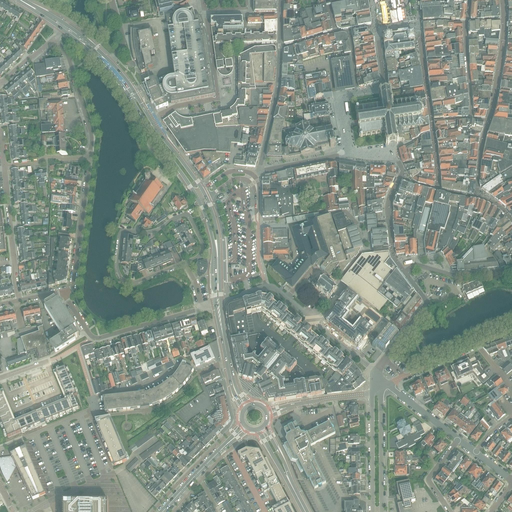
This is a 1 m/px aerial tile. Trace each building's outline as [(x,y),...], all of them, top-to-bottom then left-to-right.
[(186,1),(186,0),(188,0),(189,0),(187,2),(186,4),(184,5),(182,6),(180,7),(182,6),(184,5),(186,4),(188,2),(189,0),(154,0),(156,4),(156,7),(157,10),(159,10),(160,12),(172,10),(171,4),(173,4),(175,5),(177,5),(179,5),(181,4),(183,3),(184,2),(186,1)] [(276,0),(256,0),(256,13),(276,13),(276,0)] [(369,12),(366,0),(365,0),(349,3),(351,15),(352,15),(369,12)] [(421,5),(421,9),(439,9),(439,8),(449,7),(449,12),(455,12),(455,11),(453,11),(453,7),(458,6),(467,6),(467,0),(450,0),(451,2),(444,4),(444,3),(421,5)] [(3,9),(5,10),(9,5),(4,2),(0,8),(0,11),(1,12),(3,9)] [(333,12),(335,18),(351,15),(349,3),(331,6),(333,12)] [(471,4),(470,15),(471,15),(471,18),(472,19),(476,19),(476,13),(478,13),(479,12),(485,12),(485,10),(485,3),(471,4)] [(313,13),(314,18),(316,18),(328,15),(326,7),(328,6),(331,5),(331,4),(328,4),(325,5),(325,4),(319,6),(313,8),(314,12),(313,13)] [(6,15),(8,16),(13,8),(9,5),(5,10),(7,12),(6,15)] [(284,6),(283,13),(294,11),(294,9),(298,8),(297,5),(295,5),(293,5),(284,6)] [(455,20),(460,21),(462,11),(458,11),(458,6),(453,7),(453,11),(455,11),(455,12),(455,20)] [(489,7),(487,8),(489,8),(492,8),(493,11),(491,12),(491,14),(490,14),(491,19),(500,18),(499,16),(499,8),(492,7),(492,6),(489,6),(489,7)] [(423,21),(446,20),(446,13),(449,12),(449,7),(439,8),(439,9),(421,9),(423,21)] [(8,16),(10,17),(12,15),(14,16),(18,10),(13,8),(8,16)] [(129,15),(128,16),(128,18),(129,19),(140,18),(139,13),(143,13),(146,12),(145,8),(135,10),(135,9),(131,10),(128,11),(129,15)] [(313,8),(305,9),(309,20),(314,35),(322,33),(319,21),(317,21),(316,18),(314,18),(313,13),(314,12),(313,8)] [(484,19),(491,19),(490,14),(491,14),(491,12),(493,11),(492,8),(489,8),(487,8),(487,10),(485,10),(485,12),(484,13),(484,19)] [(305,9),(300,11),(301,18),(302,19),(302,22),(303,22),(305,31),(307,38),(312,36),(314,35),(309,20),(305,9)] [(177,97),(184,96),(208,91),(203,53),(199,25),(194,25),(193,22),(193,20),(192,19),(191,17),(190,16),(189,15),(192,10),(181,13),(166,16),(168,29),(174,72),(175,78),(173,78),(171,78),(169,79),(168,80),(166,81),(165,82),(164,84),(163,85),(163,86),(163,88),(163,89),(163,91),(164,92),(165,94),(166,95),(167,96),(169,96),(170,97),(172,97),(173,97),(177,96),(177,97)] [(193,22),(194,25),(199,25),(203,53),(209,52),(207,38),(205,30),(204,31),(203,28),(204,27),(202,21),(201,18),(195,18),(192,10),(189,15),(190,16),(191,17),(192,19),(193,20),(193,22)] [(283,13),(283,21),(291,20),(291,23),(297,22),(296,19),(301,18),(300,11),(294,12),(294,11),(283,13)] [(450,20),(455,20),(455,12),(449,12),(446,13),(446,20),(450,20)] [(480,20),(480,14),(484,13),(485,12),(479,12),(478,13),(476,13),(476,19),(480,19),(480,20)] [(329,21),(328,15),(316,18),(317,21),(319,21),(322,20),(327,32),(332,30),(330,21),(329,21)] [(243,17),(210,18),(210,20),(211,26),(216,26),(217,36),(244,35),(243,17)] [(335,23),(336,26),(337,27),(337,28),(338,28),(339,29),(340,29),(340,30),(341,30),(342,29),(357,27),(367,25),(371,24),(370,17),(353,20),(335,23)] [(38,22),(37,25),(42,28),(45,24),(40,20),(37,18),(36,21),(38,22)] [(301,39),(307,38),(305,31),(303,22),(302,22),(302,19),(301,18),(296,19),(297,22),(301,39)] [(499,21),(491,22),(491,30),(489,30),(489,33),(492,33),(499,32),(500,32),(500,22),(499,22),(499,21)] [(260,33),(260,34),(264,34),(276,33),(276,22),(264,22),(264,23),(264,33),(260,33)] [(294,42),(301,39),(297,22),(291,23),(290,24),(290,28),(292,35),(294,42)] [(468,36),(478,36),(478,43),(483,42),(484,42),(484,41),(484,27),(486,27),(486,22),(479,22),(479,29),(479,32),(477,33),(477,35),(468,36)] [(423,24),(423,32),(437,31),(437,29),(443,29),(442,23),(436,23),(423,24)] [(462,24),(452,23),(453,30),(454,30),(455,32),(455,39),(462,38),(462,33),(462,32),(462,31),(462,24)] [(468,35),(468,36),(477,35),(477,33),(479,32),(479,29),(475,30),(475,23),(470,23),(468,24),(468,33),(468,35)] [(33,25),(31,27),(39,33),(42,28),(37,25),(35,27),(33,25)] [(219,74),(220,75),(221,76),(222,76),(223,76),(223,77),(224,77),(226,77),(227,76),(228,76),(229,75),(230,75),(230,74),(231,74),(232,73),(232,72),(232,71),(233,70),(233,69),(233,68),(232,60),(230,60),(229,60),(228,60),(227,60),(226,60),(226,59),(225,59),(224,58),(223,57),(223,56),(222,55),(222,54),(222,53),(221,52),(222,51),(222,50),(222,49),(223,48),(223,47),(224,47),(224,46),(225,46),(226,45),(227,45),(227,44),(228,44),(229,44),(233,44),(234,44),(238,44),(261,43),(265,43),(266,43),(270,42),(270,43),(270,42),(276,42),(276,34),(276,33),(264,34),(260,34),(217,36),(216,26),(211,27),(217,70),(217,71),(217,72),(218,72),(218,73),(218,74),(219,74)] [(32,31),(31,33),(36,37),(39,33),(31,27),(30,29),(32,31)] [(283,28),(283,36),(292,35),(290,28),(289,28),(289,29),(288,29),(288,28),(283,28)] [(368,28),(360,30),(351,32),(353,40),(362,39),(362,38),(373,36),(370,37),(368,28)] [(132,53),(134,61),(139,59),(140,60),(138,61),(139,64),(140,64),(141,65),(138,65),(139,69),(141,73),(148,70),(148,68),(153,67),(150,55),(155,53),(152,39),(154,39),(152,29),(139,32),(138,29),(130,29),(130,37),(131,45),(132,53)] [(424,38),(424,39),(447,36),(447,35),(448,35),(449,39),(448,39),(448,41),(450,41),(450,40),(455,39),(455,32),(451,32),(449,32),(449,29),(448,29),(443,29),(437,29),(437,31),(423,32),(423,33),(424,33),(424,38)] [(498,40),(500,32),(499,32),(492,33),(489,33),(489,39),(488,39),(488,41),(498,40)] [(27,33),(25,36),(28,38),(33,41),(36,37),(31,33),(29,35),(27,33)] [(343,51),(343,48),(342,42),(348,40),(348,38),(348,37),(347,36),(347,35),(346,34),(345,34),(344,34),(344,33),(343,33),(342,33),(341,34),(341,33),(334,35),(336,45),(331,46),(333,52),(332,52),(333,53),(343,51)] [(385,53),(400,51),(414,49),(413,42),(414,41),(413,33),(410,33),(407,34),(398,35),(391,35),(391,36),(383,37),(385,53)] [(283,38),(284,44),(294,42),(292,35),(283,36),(283,38)] [(425,43),(425,44),(448,41),(448,39),(449,39),(448,35),(447,35),(447,36),(424,39),(425,43)] [(26,40),(25,42),(30,46),(33,41),(28,38),(25,36),(23,38),(26,40)] [(328,36),(322,38),(323,42),(321,43),(323,55),(326,54),(333,53),(332,52),(333,52),(331,46),(328,36)] [(353,40),(354,48),(360,47),(360,46),(373,43),(373,38),(373,36),(362,38),(362,39),(353,40)] [(312,58),(320,56),(316,39),(313,40),(312,41),(314,50),(315,55),(311,57),(312,58)] [(27,50),(30,46),(25,42),(23,44),(17,40),(15,42),(21,46),(27,50)] [(312,41),(305,43),(307,50),(307,51),(308,58),(310,57),(310,59),(312,58),(311,57),(315,55),(314,50),(312,41)] [(425,44),(425,49),(445,46),(445,47),(450,46),(450,41),(448,41),(425,44)] [(305,43),(302,44),(306,60),(310,59),(310,57),(308,58),(307,51),(307,50),(305,43)] [(354,48),(354,53),(374,49),(373,43),(360,46),(360,47),(354,48)] [(13,46),(17,50),(15,52),(20,57),(24,54),(15,44),(13,46)] [(302,44),(298,45),(303,61),(306,60),(302,44)] [(445,46),(425,49),(427,60),(450,57),(459,56),(463,56),(463,44),(456,45),(450,46),(445,47),(445,46)] [(298,45),(293,47),(294,53),(295,56),(296,60),(297,63),(295,65),(303,65),(303,61),(298,45)] [(245,53),(238,57),(238,69),(238,74),(238,75),(238,80),(238,96),(238,97),(237,101),(237,102),(235,105),(233,108),(230,110),(226,112),(225,112),(213,114),(215,128),(223,128),(223,127),(242,126),(250,127),(251,127),(255,128),(265,129),(268,117),(257,117),(258,109),(251,108),(251,90),(255,90),(255,87),(254,83),(274,83),(276,53),(276,48),(274,47),(255,48),(245,53)] [(282,65),(288,65),(295,65),(297,63),(296,60),(295,56),(294,53),(293,47),(286,48),(286,49),(283,50),(283,51),(282,51),(282,65)] [(9,50),(7,52),(9,53),(16,61),(20,57),(15,52),(13,54),(9,50)] [(9,58),(7,60),(12,65),(16,61),(9,53),(7,52),(5,53),(9,58)] [(214,90),(209,52),(203,53),(208,91),(214,90)] [(385,54),(386,61),(392,60),(392,61),(399,60),(399,59),(398,52),(385,54)] [(355,57),(355,62),(376,58),(375,53),(355,57)] [(417,54),(399,59),(399,60),(400,65),(418,60),(417,54)] [(469,55),(469,65),(476,66),(476,62),(489,63),(489,61),(496,61),(496,56),(482,56),(478,55),(469,55)] [(445,65),(427,65),(428,72),(451,71),(451,69),(465,69),(464,67),(460,68),(460,62),(459,56),(450,57),(451,60),(445,61),(445,65)] [(1,57),(0,58),(0,59),(2,61),(8,68),(12,65),(7,60),(6,61),(1,57)] [(427,60),(427,65),(445,65),(445,61),(451,60),(450,57),(427,60)] [(343,59),(331,61),(335,91),(350,89),(355,89),(350,58),(343,59)] [(355,62),(356,68),(376,63),(376,58),(355,62)] [(0,63),(2,65),(0,66),(0,67),(4,72),(8,68),(2,61),(0,59),(0,63)] [(40,77),(46,76),(55,75),(54,72),(61,71),(61,68),(60,59),(45,61),(45,62),(43,62),(44,64),(35,65),(37,78),(40,77)] [(386,61),(387,67),(397,66),(397,62),(399,62),(400,68),(400,65),(399,60),(392,61),(392,60),(386,61)] [(400,69),(404,68),(419,64),(418,60),(400,65),(400,69)] [(356,68),(356,72),(377,68),(376,63),(356,68)] [(281,82),(294,83),(294,82),(294,77),(294,74),(294,71),(294,70),(294,68),(294,66),(295,65),(288,65),(282,65),(281,82)] [(469,66),(470,73),(477,72),(493,73),(494,67),(476,66),(469,65),(469,66)] [(30,68),(25,72),(33,81),(35,79),(32,75),(34,74),(30,68)] [(358,87),(364,86),(363,81),(366,80),(366,76),(378,73),(377,68),(356,72),(357,79),(358,87)] [(451,71),(428,72),(428,77),(428,78),(452,76),(452,80),(458,79),(459,80),(466,79),(465,74),(465,69),(451,69),(451,71)] [(25,72),(21,76),(25,81),(27,79),(30,83),(33,81),(25,72)] [(305,76),(304,76),(305,85),(306,88),(308,99),(310,99),(313,99),(315,98),(323,97),(323,99),(332,98),(330,84),(329,84),(326,72),(305,76)] [(388,78),(388,79),(398,78),(399,83),(398,83),(399,87),(399,88),(409,87),(404,87),(403,86),(402,82),(402,81),(402,78),(405,77),(405,76),(404,73),(402,73),(401,72),(400,72),(397,73),(397,72),(387,73),(388,78)] [(379,80),(378,73),(366,76),(366,80),(363,81),(364,86),(378,81),(379,80)] [(21,76),(17,79),(21,84),(24,88),(26,86),(27,86),(24,82),(25,81),(21,76)] [(428,78),(429,84),(447,82),(447,83),(452,82),(453,87),(459,86),(466,85),(466,79),(459,80),(458,79),(452,80),(452,76),(428,78)] [(17,79),(13,83),(17,88),(19,86),(22,90),(24,88),(21,84),(17,79)] [(163,88),(163,86),(163,85),(160,88),(156,80),(155,80),(154,79),(145,83),(145,85),(151,99),(156,110),(168,105),(168,104),(171,104),(171,105),(185,102),(184,96),(177,97),(177,96),(173,97),(172,97),(170,97),(169,96),(167,96),(166,95),(165,94),(164,92),(163,91),(163,89),(163,88)] [(281,87),(281,89),(295,91),(295,90),(294,83),(281,82),(281,87)] [(447,82),(429,84),(430,91),(453,88),(453,87),(452,82),(447,83),(447,82)] [(13,83),(9,86),(13,91),(16,95),(18,93),(15,90),(17,88),(13,83)] [(16,95),(13,91),(9,86),(4,90),(9,95),(11,93),(14,97),(16,95)] [(468,95),(467,91),(460,92),(459,86),(453,87),(453,88),(430,91),(431,98),(432,103),(468,96),(468,95)] [(268,88),(255,87),(255,90),(251,90),(251,108),(258,109),(258,108),(269,108),(274,87),(269,87),(268,88)] [(280,92),(279,98),(286,99),(286,103),(295,104),(294,94),(294,91),(295,91),(281,89),(281,90),(280,92)] [(62,96),(63,99),(68,98),(68,96),(70,95),(69,90),(61,90),(61,93),(59,93),(59,95),(62,95),(62,96)] [(208,91),(184,96),(185,102),(215,96),(214,90),(208,91)] [(407,96),(400,96),(399,91),(390,92),(390,90),(389,90),(389,92),(381,93),(381,92),(380,92),(380,93),(378,93),(379,94),(380,94),(381,99),(379,99),(379,101),(381,100),(381,104),(380,104),(380,105),(377,105),(377,104),(376,104),(376,105),(372,106),(372,105),(371,105),(371,106),(367,107),(367,106),(366,106),(366,107),(362,108),(362,106),(361,107),(361,108),(358,108),(358,107),(357,107),(356,107),(356,109),(355,109),(355,110),(356,109),(356,112),(355,112),(355,113),(357,113),(357,117),(356,117),(356,118),(357,118),(358,120),(358,123),(358,126),(359,126),(357,126),(358,128),(359,127),(359,131),(358,132),(358,133),(359,132),(360,135),(359,135),(359,136),(360,136),(360,137),(361,137),(362,137),(362,136),(365,135),(365,136),(366,136),(366,135),(370,135),(370,136),(371,136),(371,134),(375,134),(375,135),(376,135),(376,134),(380,133),(380,134),(381,134),(381,133),(384,133),(386,133),(386,137),(385,137),(385,138),(386,138),(387,143),(386,143),(386,144),(387,144),(387,145),(388,145),(388,143),(396,142),(396,144),(397,143),(397,142),(399,142),(399,141),(402,141),(402,142),(403,142),(403,141),(404,141),(404,134),(410,134),(411,140),(412,140),(410,129),(414,129),(418,128),(419,129),(420,129),(420,128),(421,127),(422,128),(422,127),(422,124),(424,123),(424,122),(422,122),(422,121),(423,120),(423,119),(422,119),(421,118),(421,116),(422,115),(422,114),(422,113),(421,113),(421,111),(422,111),(422,110),(420,109),(420,107),(421,106),(421,105),(420,104),(420,102),(421,102),(421,101),(420,101),(418,100),(419,99),(418,99),(417,99),(416,99),(407,100),(407,96)] [(469,100),(468,96),(432,103),(432,108),(448,106),(455,105),(458,104),(458,103),(469,100)] [(48,114),(48,118),(64,117),(64,115),(63,115),(63,109),(62,109),(62,102),(47,102),(47,100),(40,100),(40,111),(45,110),(45,114),(48,114)] [(468,111),(469,100),(458,103),(458,104),(459,109),(460,109),(460,111),(468,111)] [(304,115),(303,115),(304,121),(311,120),(311,119),(313,119),(329,117),(328,110),(329,110),(328,104),(316,106),(314,106),(308,107),(309,112),(312,112),(312,114),(309,114),(304,115)] [(448,106),(432,108),(433,118),(434,118),(437,118),(457,117),(461,117),(460,111),(460,109),(459,109),(457,109),(457,112),(447,113),(447,106),(455,105),(448,106)] [(496,112),(493,119),(511,121),(511,120),(511,106),(497,106),(496,112)] [(274,119),(284,120),(285,117),(286,117),(286,115),(287,115),(288,107),(294,108),(283,107),(283,108),(277,107),(274,119)] [(485,118),(488,107),(478,107),(478,109),(473,109),(474,117),(485,118)] [(269,108),(258,108),(258,109),(257,117),(268,117),(269,108)] [(215,128),(213,114),(191,119),(187,119),(184,119),(181,118),(178,116),(175,113),(168,118),(168,117),(162,121),(166,127),(170,129),(169,133),(168,132),(167,132),(168,133),(169,134),(171,135),(174,138),(175,140),(177,144),(178,147),(179,148),(179,147),(183,146),(184,151),(185,154),(203,150),(215,151),(215,152),(230,153),(231,143),(239,143),(242,126),(223,127),(223,128),(215,128)] [(56,133),(63,132),(63,125),(64,125),(63,119),(64,119),(64,117),(48,118),(48,122),(41,122),(42,133),(56,133)] [(297,152),(300,152),(301,154),(300,154),(300,155),(322,151),(321,147),(325,146),(326,146),(330,145),(330,146),(329,146),(330,147),(331,147),(334,146),(335,146),(335,145),(334,141),(334,140),(333,138),(334,138),(332,131),(332,132),(331,128),(329,117),(316,118),(317,119),(314,120),(314,119),(313,119),(311,119),(313,128),(312,128),(309,129),(309,126),(309,125),(295,128),(283,130),(285,142),(284,142),(285,143),(286,145),(285,146),(286,146),(288,148),(288,149),(289,148),(292,148),(292,149),(292,150),(292,149),(294,149),(293,150),(294,152),(295,153),(296,152),(296,153),(297,152)] [(429,132),(428,119),(423,119),(423,120),(422,121),(422,122),(424,122),(424,123),(422,124),(422,127),(422,128),(421,127),(420,128),(420,129),(419,129),(418,128),(414,129),(416,138),(421,134),(429,132)] [(493,119),(488,133),(493,134),(503,136),(503,135),(511,136),(511,120),(511,121),(493,119)] [(454,124),(446,125),(446,126),(447,133),(457,131),(456,123),(456,120),(454,120),(453,120),(454,123),(454,124)] [(472,121),(466,120),(467,126),(468,126),(468,131),(471,132),(471,128),(473,129),(474,127),(476,127),(477,122),(474,121),(472,121)] [(282,157),(281,148),(281,147),(281,131),(283,126),(273,126),(271,132),(276,132),(277,129),(280,130),(280,136),(280,141),(281,146),(281,152),(282,157)] [(250,127),(250,135),(251,135),(251,137),(256,138),(263,139),(263,137),(265,129),(255,128),(251,127),(250,127)] [(436,134),(437,142),(461,139),(461,137),(461,131),(457,131),(447,133),(441,133),(436,134)] [(511,136),(503,135),(503,136),(493,134),(488,133),(486,139),(500,142),(504,143),(511,144),(511,136)] [(56,147),(57,153),(66,152),(65,144),(64,134),(56,135),(56,139),(54,140),(54,147),(56,147)] [(421,138),(418,140),(419,142),(421,141),(421,143),(430,142),(429,134),(425,135),(421,137),(421,138)] [(243,136),(242,143),(243,143),(243,145),(261,146),(263,139),(256,138),(251,137),(250,137),(245,136),(243,136)] [(477,141),(477,140),(471,139),(471,138),(465,139),(465,142),(464,142),(464,143),(458,143),(458,144),(458,146),(462,145),(462,146),(478,145),(478,144),(477,144),(477,141)] [(486,140),(483,156),(491,157),(494,157),(493,161),(497,162),(497,164),(498,166),(499,167),(499,168),(501,173),(511,166),(511,144),(504,143),(500,142),(486,139),(486,140)] [(405,150),(416,149),(431,147),(430,142),(421,143),(421,141),(419,142),(418,140),(413,143),(405,147),(405,148),(405,150)] [(247,150),(245,154),(243,154),(242,156),(243,156),(245,157),(257,159),(258,154),(261,146),(243,145),(243,143),(242,143),(242,144),(243,144),(243,145),(246,145),(246,149),(247,150)] [(477,151),(477,148),(477,145),(478,145),(462,146),(462,150),(457,151),(457,152),(454,152),(455,153),(453,153),(453,150),(446,151),(446,149),(439,150),(439,157),(453,155),(453,156),(467,155),(467,152),(477,151)] [(409,161),(416,159),(422,158),(422,155),(432,153),(431,147),(416,149),(416,151),(413,152),(414,154),(405,156),(406,159),(408,158),(409,161)] [(281,148),(282,157),(288,157),(299,155),(298,152),(297,152),(296,153),(296,152),(295,153),(294,152),(293,150),(294,149),(292,149),(292,150),(292,149),(292,148),(289,148),(288,149),(288,148),(281,148)] [(401,157),(405,156),(414,154),(413,152),(416,151),(416,149),(405,150),(405,148),(404,148),(399,149),(401,157)] [(206,168),(213,163),(220,159),(215,153),(203,153),(202,153),(203,156),(203,155),(205,160),(195,165),(196,165),(197,165),(194,167),(198,172),(206,168)] [(190,160),(194,166),(195,165),(205,160),(203,155),(203,156),(200,157),(200,156),(196,158),(195,156),(190,159),(190,160)] [(439,157),(440,163),(466,162),(466,160),(467,160),(467,157),(467,155),(453,156),(453,155),(439,157)] [(233,165),(244,166),(245,157),(243,156),(242,161),(234,160),(233,165)] [(244,166),(246,166),(254,167),(255,167),(257,159),(245,157),(244,166)] [(414,162),(413,162),(414,165),(433,162),(432,157),(422,158),(416,159),(416,162),(414,163),(414,162)] [(217,170),(224,165),(223,163),(220,159),(213,163),(217,170)] [(482,161),(481,168),(489,169),(489,171),(495,172),(496,173),(497,174),(497,175),(496,176),(501,173),(499,168),(497,167),(497,166),(498,166),(497,164),(497,162),(493,161),(493,162),(493,163),(482,161)] [(406,168),(408,173),(419,171),(429,170),(429,171),(434,171),(433,162),(414,165),(413,162),(404,165),(405,168),(406,168)] [(466,162),(440,163),(440,170),(445,169),(445,170),(461,171),(463,171),(476,171),(476,170),(466,169),(466,165),(466,162)] [(211,174),(217,170),(213,163),(206,168),(211,174)] [(333,188),(338,187),(337,173),(337,170),(336,167),(337,167),(337,163),(327,163),(293,170),(295,180),(327,174),(328,179),(332,179),(332,187),(333,188)] [(339,163),(339,171),(339,172),(344,173),(344,174),(346,174),(346,173),(349,174),(349,172),(351,173),(352,194),(357,193),(358,205),(359,207),(365,206),(362,188),(365,188),(366,177),(366,167),(355,165),(339,163)] [(66,173),(65,179),(72,180),(72,177),(78,177),(79,167),(71,167),(70,173),(66,173)] [(370,167),(366,167),(365,188),(367,188),(373,188),(374,181),(374,177),(370,176),(370,167)] [(370,176),(374,177),(374,181),(381,181),(381,177),(382,176),(384,176),(384,172),(385,168),(381,168),(370,167),(370,176)] [(481,189),(489,195),(504,184),(511,180),(511,167),(499,176),(492,180),(481,189)] [(203,179),(211,174),(206,168),(198,172),(203,179)] [(481,168),(480,174),(490,175),(489,178),(493,176),(495,177),(496,176),(497,175),(497,174),(496,173),(495,172),(489,171),(489,169),(481,168)] [(445,169),(440,170),(441,178),(455,178),(463,178),(475,179),(475,177),(466,177),(465,174),(464,174),(463,171),(461,171),(445,170),(445,169)] [(408,173),(412,179),(418,174),(434,176),(434,171),(429,171),(429,170),(419,171),(408,173)] [(262,176),(262,181),(270,180),(270,184),(273,183),(272,175),(262,176)] [(433,187),(434,181),(421,178),(421,176),(418,175),(413,180),(418,183),(433,187)] [(486,180),(479,182),(480,188),(492,179),(495,177),(493,176),(489,178),(486,180)] [(160,192),(163,187),(149,178),(148,179),(147,178),(135,195),(133,194),(128,200),(130,201),(126,207),(130,210),(127,215),(135,221),(143,210),(149,215),(154,208),(151,206),(161,192),(160,192)] [(489,195),(498,202),(502,198),(511,192),(511,180),(504,184),(489,195)] [(473,193),(475,183),(470,183),(471,182),(466,181),(465,183),(464,182),(463,183),(463,184),(462,188),(466,189),(466,187),(468,188),(467,194),(471,194),(473,193)] [(399,191),(397,195),(404,197),(408,184),(406,183),(402,182),(402,183),(401,183),(399,191)] [(262,185),(262,191),(277,191),(277,197),(279,197),(280,205),(281,205),(281,197),(292,196),(291,191),(291,187),(288,188),(284,188),(281,189),(280,183),(278,183),(273,183),(270,184),(269,184),(269,185),(268,185),(268,184),(267,185),(265,185),(264,185),(262,185)] [(412,199),(415,186),(408,184),(404,197),(411,199),(412,199)] [(460,193),(462,188),(463,184),(460,184),(460,185),(454,184),(454,186),(453,186),(453,191),(460,193)] [(422,188),(415,186),(412,199),(411,199),(410,204),(404,202),(404,203),(402,209),(401,208),(401,217),(406,218),(407,218),(408,219),(411,219),(414,220),(415,215),(414,215),(419,199),(420,197),(422,188)] [(416,212),(422,214),(423,212),(424,207),(425,204),(426,201),(429,190),(422,188),(420,197),(424,199),(423,200),(422,199),(419,200),(416,212)] [(426,201),(425,204),(432,205),(433,204),(436,194),(436,193),(429,190),(426,201)] [(511,192),(502,198),(498,202),(499,202),(500,202),(505,208),(506,208),(511,204),(511,192)] [(428,222),(423,243),(425,255),(435,254),(436,249),(436,247),(441,230),(444,231),(445,227),(450,213),(449,213),(450,207),(448,207),(450,197),(448,197),(436,194),(433,204),(432,205),(431,209),(430,214),(428,222)] [(50,203),(65,205),(75,206),(76,198),(75,197),(64,196),(60,196),(52,195),(50,203)] [(330,195),(323,197),(324,207),(325,210),(325,212),(332,211),(335,210),(339,209),(339,210),(348,208),(347,203),(347,199),(346,198),(339,199),(338,200),(339,204),(339,205),(335,206),(334,196),(330,196),(330,195)] [(397,195),(396,195),(394,200),(404,203),(404,202),(410,204),(411,199),(404,197),(397,195)] [(174,200),(172,201),(174,204),(175,206),(179,211),(182,208),(183,208),(183,209),(184,209),(185,209),(186,209),(186,208),(186,207),(186,206),(185,205),(186,204),(184,200),(181,202),(178,197),(177,198),(176,197),(175,197),(175,196),(174,196),(173,196),(173,197),(173,198),(173,199),(174,200)] [(288,215),(294,215),(292,196),(281,197),(281,205),(282,215),(282,216),(287,214),(288,215)] [(263,218),(279,217),(278,205),(280,205),(279,197),(277,197),(262,198),(263,218)] [(414,220),(412,229),(413,229),(413,230),(413,241),(417,241),(416,232),(422,214),(416,212),(419,200),(422,199),(423,200),(424,199),(420,197),(419,199),(414,215),(415,215),(414,220)] [(441,230),(436,247),(436,249),(438,249),(441,245),(446,231),(452,214),(455,198),(450,197),(448,207),(450,207),(449,213),(450,213),(445,227),(444,231),(441,230)] [(460,199),(455,198),(452,214),(446,231),(441,245),(438,249),(441,252),(446,247),(453,228),(456,222),(457,219),(458,209),(460,199)] [(441,252),(443,255),(449,250),(447,249),(461,222),(462,214),(465,199),(460,198),(460,199),(458,209),(457,219),(456,222),(453,228),(446,247),(441,252)] [(470,199),(469,199),(468,209),(466,215),(462,214),(461,222),(447,249),(449,250),(443,255),(446,259),(451,255),(453,254),(452,252),(458,242),(453,239),(457,231),(464,235),(467,230),(469,226),(472,226),(472,224),(469,223),(472,217),(472,214),(473,214),(473,213),(476,200),(470,199)] [(392,206),(393,206),(398,207),(398,209),(399,209),(400,208),(401,208),(402,209),(404,203),(394,200),(392,206)] [(476,200),(473,213),(473,214),(472,214),(472,217),(469,223),(472,224),(474,220),(480,201),(476,200)] [(368,207),(359,209),(359,210),(360,216),(382,213),(381,206),(382,206),(383,201),(382,201),(367,202),(368,207)] [(486,203),(480,201),(474,220),(472,224),(472,226),(469,226),(467,230),(469,231),(471,228),(479,232),(481,228),(483,224),(479,222),(482,217),(481,217),(486,203)] [(490,205),(486,203),(481,217),(482,217),(479,222),(483,224),(484,224),(488,216),(487,215),(490,205)] [(357,205),(352,206),(352,208),(352,211),(353,211),(354,217),(360,216),(359,210),(358,210),(357,205)] [(481,228),(479,232),(483,235),(486,230),(487,227),(497,209),(490,205),(487,215),(488,216),(484,224),(483,224),(481,228)] [(393,206),(393,212),(398,213),(398,217),(401,218),(401,217),(401,208),(400,208),(399,209),(398,209),(398,207),(393,206)] [(423,212),(422,214),(416,232),(417,241),(417,248),(417,255),(425,255),(423,243),(428,222),(430,214),(431,209),(424,207),(423,212)] [(493,231),(490,234),(504,216),(503,216),(502,215),(500,217),(499,215),(500,213),(497,210),(497,209),(487,227),(493,231)] [(71,228),(72,221),(70,221),(71,215),(68,215),(68,212),(63,212),(62,218),(64,218),(63,227),(71,228)] [(393,212),(393,221),(400,222),(401,222),(402,219),(406,220),(407,218),(406,218),(404,218),(401,218),(398,217),(398,213),(393,212)] [(333,215),(332,216),(334,222),(345,218),(345,217),(343,213),(335,216),(335,215),(333,216),(333,215)] [(381,213),(363,216),(363,217),(359,218),(359,222),(362,222),(363,222),(363,221),(368,221),(368,222),(369,222),(372,221),(372,220),(377,219),(378,219),(378,220),(378,219),(380,219),(382,217),(382,214),(382,213),(381,213)] [(278,263),(272,269),(286,281),(285,282),(292,288),(310,265),(312,266),(314,263),(316,265),(329,276),(337,267),(338,265),(338,264),(345,261),(330,215),(326,216),(317,219),(317,220),(315,220),(315,219),(308,220),(308,221),(309,225),(292,230),(302,258),(300,260),(300,259),(296,264),(298,266),(295,270),(293,268),(291,271),(286,267),(285,269),(278,263)] [(144,222),(141,225),(146,228),(148,225),(150,226),(151,224),(154,226),(166,218),(165,216),(156,222),(156,221),(157,219),(152,216),(149,220),(146,217),(143,222),(144,222)] [(490,234),(493,237),(508,222),(504,216),(490,234)] [(345,218),(334,222),(336,227),(349,223),(349,222),(347,217),(345,217),(345,218)] [(405,223),(405,226),(407,226),(406,229),(413,230),(411,229),(413,221),(411,220),(411,219),(408,219),(407,223),(405,223)] [(336,227),(338,232),(353,227),(351,221),(349,222),(349,223),(336,227)] [(375,224),(369,225),(370,232),(372,248),(373,248),(373,250),(378,250),(378,251),(383,251),(383,250),(387,249),(387,246),(388,245),(388,237),(386,237),(386,235),(387,235),(387,231),(386,231),(385,222),(381,223),(381,222),(380,222),(380,223),(375,224)] [(489,247),(491,249),(498,244),(497,243),(502,240),(501,239),(511,230),(511,226),(509,223),(509,222),(508,222),(493,237),(484,247),(486,249),(489,247)] [(175,238),(180,236),(189,231),(186,226),(185,226),(185,225),(180,228),(177,223),(174,224),(179,233),(174,236),(175,238)] [(338,232),(344,253),(345,253),(346,256),(349,255),(350,259),(352,261),(355,257),(355,258),(359,253),(358,252),(360,249),(360,248),(362,247),(355,226),(353,227),(338,232)] [(394,237),(404,237),(405,237),(406,229),(393,227),(394,237)] [(511,235),(511,230),(501,239),(502,240),(497,243),(498,244),(499,245),(511,235)] [(189,231),(180,236),(182,240),(183,242),(192,237),(189,231)] [(122,238),(122,242),(132,243),(135,244),(135,240),(141,240),(141,237),(138,236),(138,237),(124,235),(123,238),(122,238)] [(491,249),(495,253),(499,250),(501,250),(511,241),(511,235),(499,245),(498,244),(491,249)] [(195,243),(192,237),(178,245),(175,246),(174,246),(178,254),(181,252),(179,247),(184,244),(188,252),(192,250),(190,246),(194,244),(194,243),(195,243)] [(71,243),(72,239),(60,238),(57,273),(49,274),(48,286),(63,283),(67,279),(69,266),(67,266),(68,259),(70,259),(70,251),(69,251),(70,243),(71,243)] [(409,241),(409,247),(409,256),(417,255),(417,248),(417,241),(413,241),(409,241)] [(511,241),(501,250),(500,251),(505,257),(506,256),(510,252),(509,251),(511,249),(511,241)] [(122,242),(121,249),(140,251),(142,249),(137,248),(134,248),(135,244),(132,243),(122,242)] [(166,252),(162,253),(166,263),(170,261),(170,260),(172,259),(168,249),(171,248),(169,242),(165,244),(167,246),(164,247),(166,252)] [(394,243),(395,250),(402,249),(405,248),(405,253),(405,256),(409,256),(409,247),(404,247),(404,245),(405,245),(405,243),(394,243)] [(459,263),(457,263),(458,271),(464,271),(470,270),(470,269),(478,269),(483,269),(483,268),(499,267),(494,260),(486,260),(486,259),(482,246),(472,248),(459,261),(459,263)] [(156,249),(153,250),(159,266),(166,263),(162,253),(158,255),(156,249)] [(153,257),(149,258),(153,268),(159,266),(153,250),(151,251),(153,257)] [(499,252),(493,256),(499,264),(501,268),(506,267),(507,267),(502,260),(503,259),(499,252)] [(422,303),(409,284),(389,258),(389,257),(389,253),(387,253),(374,254),(362,255),(341,281),(348,287),(347,287),(363,299),(379,312),(388,301),(392,304),(393,306),(409,319),(415,312),(417,309),(422,303)] [(139,257),(138,262),(137,265),(143,263),(146,270),(148,269),(149,270),(153,268),(149,258),(145,260),(144,256),(144,255),(139,257)] [(446,259),(450,266),(457,261),(455,258),(454,259),(451,255),(446,259)] [(121,263),(132,264),(131,272),(137,272),(137,265),(138,262),(130,261),(131,257),(120,256),(120,260),(121,260),(121,263)] [(511,266),(510,261),(510,257),(509,257),(506,256),(505,257),(503,259),(502,260),(507,267),(511,266)] [(206,266),(206,264),(205,260),(202,260),(201,261),(196,262),(194,271),(199,277),(202,274),(203,272),(204,271),(205,267),(206,266)] [(338,265),(337,267),(342,271),(349,263),(348,260),(345,261),(338,264),(338,265)] [(39,270),(38,272),(42,288),(44,287),(45,288),(46,287),(47,287),(45,279),(47,278),(46,274),(43,275),(41,270),(39,270)] [(24,276),(24,277),(27,291),(29,290),(30,291),(31,291),(31,290),(32,290),(30,282),(27,283),(27,280),(25,273),(24,273),(24,276)] [(316,287),(329,298),(337,288),(332,284),(333,283),(324,275),(323,277),(316,287)] [(8,279),(6,280),(9,295),(10,295),(14,294),(12,286),(9,286),(9,283),(8,279)] [(479,279),(474,281),(463,286),(462,286),(463,289),(465,292),(466,294),(482,288),(479,279)] [(1,281),(2,288),(4,296),(9,295),(6,280),(3,280),(1,281)] [(337,306),(325,321),(358,347),(373,328),(372,328),(376,323),(377,323),(382,317),(358,297),(348,289),(345,292),(344,292),(339,297),(340,298),(337,301),(340,303),(337,307),(337,306)] [(248,298),(243,300),(246,310),(241,312),(242,318),(244,317),(244,318),(247,333),(242,335),(243,337),(231,339),(233,350),(235,360),(237,371),(238,376),(243,377),(242,379),(253,382),(254,382),(255,383),(254,385),(255,386),(257,384),(258,385),(258,386),(263,396),(265,395),(266,398),(268,401),(274,400),(275,402),(286,400),(295,398),(296,398),(301,397),(302,397),(307,396),(312,396),(325,393),(324,387),(336,372),(346,359),(340,354),(338,352),(326,343),(325,342),(324,341),(312,331),(307,327),(302,323),(288,311),(284,309),(282,307),(269,296),(268,297),(266,296),(264,296),(262,295),(261,294),(253,297),(248,298)] [(55,298),(45,305),(46,307),(45,308),(60,332),(48,340),(50,344),(51,346),(54,351),(55,352),(69,344),(68,343),(76,338),(79,336),(78,334),(77,334),(72,325),(73,324),(58,300),(56,301),(55,298)] [(227,319),(231,339),(243,337),(242,335),(247,333),(244,318),(244,317),(242,318),(241,312),(246,310),(243,300),(230,304),(228,305),(226,307),(226,308),(226,310),(227,319)] [(32,307),(34,315),(35,319),(36,322),(41,321),(40,314),(38,306),(32,307)] [(400,330),(409,319),(393,306),(394,306),(393,307),(396,310),(395,311),(399,314),(398,315),(398,317),(396,319),(393,322),(387,317),(385,318),(400,330)] [(27,320),(30,320),(27,308),(21,310),(23,318),(26,317),(27,320)] [(8,312),(10,321),(13,320),(14,323),(16,323),(14,311),(8,313),(8,312)] [(202,336),(208,334),(204,322),(198,324),(202,336)] [(179,323),(177,324),(171,325),(175,338),(182,336),(181,331),(179,323)] [(389,325),(382,333),(377,340),(376,341),(375,342),(372,346),(375,349),(376,347),(383,352),(386,348),(387,347),(392,341),(398,333),(389,325)] [(170,326),(164,327),(168,339),(174,337),(170,326)] [(18,356),(6,360),(8,366),(29,359),(27,353),(26,353),(36,349),(39,358),(49,354),(42,327),(38,328),(39,332),(16,340),(18,356)] [(164,327),(158,329),(162,341),(168,339),(164,327)] [(155,343),(162,341),(158,329),(152,331),(155,343)] [(151,331),(145,333),(147,343),(151,342),(153,346),(155,345),(151,331)] [(148,344),(147,343),(145,333),(139,335),(144,351),(147,351),(145,345),(148,344)] [(140,352),(143,351),(138,335),(132,337),(135,347),(139,346),(140,352)] [(132,337),(126,339),(131,356),(132,358),(134,357),(133,353),(132,351),(136,350),(135,348),(132,337)] [(129,357),(131,356),(126,339),(121,340),(124,351),(127,350),(129,357)] [(504,340),(494,343),(498,352),(507,361),(510,359),(510,358),(509,355),(509,353),(507,348),(504,340)] [(120,343),(115,345),(119,358),(119,359),(122,359),(121,354),(124,353),(120,343)] [(494,343),(489,345),(493,354),(494,354),(496,358),(493,361),(495,363),(500,359),(502,361),(497,365),(499,367),(507,361),(498,352),(494,343)] [(115,345),(110,346),(113,356),(116,356),(117,358),(119,358),(115,345)] [(489,355),(493,354),(489,345),(482,348),(489,355)] [(83,347),(81,348),(85,359),(89,358),(90,361),(91,361),(91,359),(92,359),(88,346),(83,347)] [(110,346),(105,348),(109,361),(109,362),(109,363),(111,362),(111,361),(114,360),(113,356),(110,346)] [(171,349),(173,357),(179,355),(177,347),(171,349)] [(214,359),(209,347),(200,351),(195,353),(194,353),(191,354),(191,355),(196,367),(200,365),(199,364),(205,362),(205,363),(214,359)] [(105,348),(99,349),(102,360),(107,358),(107,360),(106,360),(107,364),(109,363),(109,362),(109,361),(105,348)] [(98,361),(102,360),(99,349),(94,351),(97,361),(95,362),(96,366),(99,364),(98,361)] [(345,373),(347,370),(348,370),(353,364),(346,359),(336,371),(342,376),(345,373)] [(499,367),(503,371),(511,362),(511,361),(510,359),(507,361),(499,367)] [(458,364),(453,366),(458,378),(473,371),(473,370),(476,369),(480,374),(479,376),(484,382),(490,378),(484,371),(483,372),(479,367),(480,367),(478,362),(470,365),(468,360),(463,362),(458,364)] [(165,364),(167,369),(174,366),(172,361),(165,364)] [(507,374),(511,370),(511,362),(503,371),(507,374)] [(148,406),(156,404),(163,401),(169,397),(175,393),(180,388),(185,382),(190,376),(193,369),(183,364),(180,370),(176,375),(172,380),(168,384),(163,387),(157,391),(152,393),(146,395),(145,392),(139,393),(139,395),(103,399),(105,412),(141,408),(141,407),(148,406)] [(349,378),(350,377),(352,375),(353,375),(358,370),(353,364),(348,370),(347,370),(345,373),(349,378)] [(1,391),(0,391),(0,419),(8,437),(21,432),(41,423),(45,421),(45,422),(79,408),(78,407),(74,396),(77,395),(65,366),(55,371),(67,399),(70,397),(71,400),(65,402),(37,414),(16,422),(18,427),(16,428),(14,423),(1,391)] [(154,375),(162,371),(160,366),(151,370),(154,375)] [(353,379),(355,382),(362,377),(363,377),(358,370),(353,375),(352,375),(350,377),(353,380),(353,379)] [(441,386),(448,382),(447,380),(449,378),(445,370),(444,370),(443,370),(442,370),(442,371),(438,373),(437,372),(436,373),(436,374),(435,374),(436,377),(435,378),(436,382),(438,381),(441,386)] [(216,382),(222,380),(220,371),(217,371),(210,374),(202,378),(204,384),(213,380),(214,380),(216,382)] [(113,374),(116,384),(121,383),(119,376),(118,372),(113,374)] [(142,380),(149,377),(146,372),(140,375),(142,380)] [(324,387),(327,394),(331,393),(330,391),(339,381),(342,377),(336,372),(324,387)] [(496,388),(503,383),(496,375),(486,383),(490,387),(494,384),(496,388)] [(436,382),(435,378),(434,378),(434,377),(432,378),(431,376),(430,376),(429,376),(428,377),(427,378),(424,379),(428,388),(429,391),(432,390),(431,387),(435,385),(437,384),(436,382)] [(331,393),(342,392),(341,389),(344,386),(348,382),(342,377),(339,381),(330,391),(331,393)] [(364,382),(364,381),(362,377),(355,382),(353,384),(352,383),(351,384),(353,386),(352,386),(355,390),(359,387),(364,383),(364,382)] [(92,382),(96,394),(100,393),(100,392),(98,386),(96,380),(92,382)] [(413,389),(416,395),(423,392),(425,396),(429,395),(424,384),(422,385),(420,381),(415,383),(416,383),(411,385),(411,386),(412,389),(413,389)] [(210,396),(211,395),(214,394),(223,391),(222,386),(220,386),(218,382),(206,387),(207,389),(209,396),(210,396)] [(342,392),(352,391),(351,386),(348,382),(344,386),(341,389),(342,392)] [(488,395),(493,401),(495,400),(496,401),(499,398),(508,391),(508,389),(503,383),(496,388),(488,395)] [(214,400),(217,399),(225,397),(225,396),(223,391),(214,394),(215,397),(210,398),(212,402),(214,401),(214,400)] [(429,396),(424,398),(424,399),(425,403),(427,402),(428,405),(432,403),(429,396)] [(215,404),(215,407),(227,404),(226,398),(225,397),(217,399),(214,400),(214,401),(215,404)] [(437,410),(439,412),(447,401),(445,399),(442,404),(439,401),(434,408),(434,409),(435,410),(436,411),(437,410)] [(444,416),(449,409),(446,407),(450,403),(447,401),(439,412),(441,414),(441,415),(442,416),(443,415),(444,416)] [(498,421),(505,415),(496,403),(488,409),(498,421)] [(451,421),(453,423),(460,414),(455,411),(457,409),(455,408),(448,418),(451,420),(450,420),(451,421)] [(214,420),(216,422),(223,429),(231,421),(228,409),(220,411),(218,411),(216,412),(215,413),(211,417),(214,420)] [(465,418),(458,426),(461,428),(460,428),(461,429),(463,431),(470,422),(471,420),(468,418),(472,413),(470,412),(468,414),(465,418)] [(460,414),(453,423),(455,425),(456,425),(456,424),(458,426),(465,418),(468,414),(466,413),(464,415),(460,413),(460,414)] [(359,421),(358,416),(351,416),(352,418),(349,418),(350,421),(348,421),(350,428),(359,426),(358,422),(359,421)] [(110,417),(95,420),(95,421),(94,421),(95,424),(97,424),(95,425),(113,467),(124,462),(127,459),(110,417)] [(484,418),(480,422),(481,423),(482,425),(488,430),(491,427),(484,418)] [(208,421),(211,424),(213,426),(219,432),(223,429),(216,422),(214,424),(213,423),(214,422),(210,419),(208,421)] [(474,425),(470,422),(463,431),(465,432),(466,432),(470,435),(480,422),(477,420),(474,425)] [(398,449),(407,444),(409,447),(415,444),(414,441),(421,438),(420,436),(425,433),(420,424),(414,427),(417,433),(411,436),(410,433),(410,432),(409,430),(410,429),(409,428),(410,428),(410,427),(409,426),(409,425),(408,425),(407,424),(406,425),(404,421),(402,421),(401,421),(399,422),(399,423),(397,424),(399,427),(397,427),(398,429),(400,434),(401,434),(402,436),(403,436),(405,439),(396,444),(398,449)] [(288,427),(287,427),(284,429),(287,435),(285,440),(287,443),(284,445),(291,460),(296,462),(301,471),(303,470),(307,480),(309,479),(314,489),(318,487),(319,487),(320,487),(321,486),(322,486),(322,485),(326,483),(309,451),(311,446),(315,444),(322,440),(335,434),(333,430),(333,429),(334,429),(334,428),(333,428),(333,427),(332,426),(331,426),(329,422),(310,432),(305,434),(304,434),(305,430),(302,429),(301,433),(300,433),(295,423),(291,425),(290,425),(289,425),(288,425),(288,426),(288,427)] [(477,429),(471,437),(475,440),(475,441),(476,441),(477,441),(477,440),(482,434),(478,431),(479,431),(478,430),(482,425),(481,423),(476,429),(477,429)] [(163,426),(161,428),(168,435),(170,432),(163,426)] [(200,428),(202,430),(212,439),(216,436),(209,429),(207,428),(206,430),(202,426),(200,428)] [(213,426),(209,429),(216,436),(219,432),(213,426)] [(204,434),(202,436),(209,443),(212,439),(202,430),(201,431),(204,434)] [(501,433),(507,442),(511,437),(506,430),(505,431),(504,431),(502,432),(502,433),(501,433)] [(195,437),(198,439),(205,447),(209,443),(202,436),(200,438),(195,433),(193,435),(195,437)] [(432,436),(432,435),(431,434),(430,434),(429,434),(420,443),(423,446),(426,444),(430,447),(434,444),(431,441),(434,438),(432,436)] [(359,444),(359,435),(350,435),(347,436),(347,443),(340,443),(340,438),(336,439),(336,443),(336,452),(338,452),(347,450),(348,449),(348,444),(350,444),(359,444)] [(192,440),(193,441),(202,450),(205,447),(198,439),(195,437),(192,440)] [(497,445),(500,440),(497,438),(494,442),(491,440),(485,448),(486,448),(486,449),(488,450),(491,452),(496,444),(497,445)] [(434,447),(432,450),(437,454),(439,452),(446,445),(445,444),(444,443),(443,443),(441,440),(434,447)] [(186,441),(183,444),(186,447),(190,451),(195,456),(198,453),(191,446),(186,441)] [(193,444),(191,446),(198,453),(202,450),(193,441),(192,442),(193,444)] [(182,443),(179,447),(182,450),(185,452),(192,459),(195,456),(190,451),(186,447),(183,444),(182,443)] [(496,456),(497,457),(505,446),(503,448),(501,446),(502,444),(500,443),(492,453),(494,454),(494,455),(494,456),(496,456)] [(501,460),(507,453),(504,451),(509,445),(507,443),(505,446),(497,457),(501,460)] [(33,499),(45,494),(39,479),(41,478),(40,476),(38,476),(26,447),(10,454),(12,457),(0,458),(0,462),(0,464),(1,469),(3,474),(6,478),(7,481),(16,465),(25,484),(24,484),(25,486),(26,486),(33,499)] [(173,447),(170,450),(172,453),(186,466),(189,463),(182,456),(180,454),(178,452),(173,447)] [(178,452),(180,454),(182,456),(189,463),(192,459),(185,452),(182,450),(181,451),(180,451),(178,452)] [(238,455),(237,455),(238,455),(242,463),(247,461),(264,493),(269,490),(277,505),(272,508),(273,511),(290,511),(262,457),(261,457),(259,454),(258,451),(247,450),(238,455)] [(456,452),(455,451),(448,461),(450,463),(447,468),(452,471),(454,473),(455,472),(463,460),(461,459),(463,456),(462,456),(462,455),(461,454),(460,455),(458,453),(458,452),(457,452),(456,452)] [(507,453),(501,460),(502,461),(503,462),(504,462),(504,463),(505,462),(506,463),(511,455),(511,451),(511,453),(508,451),(507,453)] [(167,459),(169,461),(174,465),(180,472),(185,467),(178,460),(174,464),(173,463),(174,463),(168,457),(167,459)] [(149,459),(147,460),(150,464),(151,465),(154,468),(156,466),(149,459)] [(464,473),(471,463),(469,461),(469,460),(467,459),(466,459),(461,466),(464,468),(461,471),(464,473)] [(168,464),(166,465),(167,466),(176,475),(180,472),(174,465),(171,468),(168,464)] [(474,486),(476,488),(481,482),(478,480),(479,479),(477,477),(482,471),(481,470),(481,469),(480,469),(479,469),(477,467),(477,466),(476,465),(475,466),(474,465),(468,473),(471,475),(470,476),(472,477),(473,477),(476,479),(474,481),(477,482),(474,486)] [(164,470),(166,473),(173,479),(176,475),(167,466),(163,470),(164,470)] [(452,471),(447,468),(445,466),(444,468),(442,468),(442,470),(442,471),(441,471),(449,477),(450,474),(452,476),(454,473),(452,471)] [(230,471),(228,467),(220,471),(223,474),(220,476),(219,472),(216,474),(218,478),(221,476),(221,477),(223,476),(230,471)] [(161,471),(159,473),(161,475),(169,483),(173,479),(166,473),(164,470),(162,472),(161,471)] [(157,478),(166,486),(169,483),(161,475),(159,473),(157,471),(156,473),(157,474),(155,476),(157,478)] [(224,482),(224,481),(233,476),(230,471),(223,476),(224,478),(220,481),(221,484),(224,482)] [(438,475),(438,476),(445,481),(447,478),(451,482),(452,481),(454,482),(454,481),(449,477),(441,471),(440,473),(439,473),(438,474),(438,475)] [(483,483),(481,482),(476,488),(479,490),(483,484),(488,488),(488,487),(489,487),(491,484),(494,480),(493,479),(493,478),(492,477),(491,478),(489,475),(483,483)] [(152,480),(156,484),(162,490),(166,486),(157,478),(155,476),(152,480)] [(227,486),(229,485),(236,481),(233,476),(224,481),(224,482),(227,486)] [(442,485),(445,481),(438,476),(437,476),(436,477),(436,479),(434,481),(441,486),(440,488),(442,489),(444,487),(442,485)] [(207,486),(210,491),(221,484),(217,477),(213,479),(215,482),(207,486)] [(154,486),(152,488),(158,494),(162,490),(156,484),(152,480),(151,479),(149,481),(154,486)] [(227,486),(230,491),(238,486),(236,481),(227,486)] [(397,499),(397,502),(414,498),(414,495),(412,495),(409,481),(397,484),(400,498),(397,499)] [(496,492),(502,485),(501,485),(501,484),(500,483),(499,483),(496,482),(489,491),(492,493),(493,490),(496,492)] [(455,502),(461,498),(459,496),(460,495),(457,491),(463,485),(460,483),(454,488),(455,490),(449,493),(450,495),(449,496),(449,497),(449,498),(451,500),(452,501),(454,500),(455,502)] [(149,491),(151,494),(155,498),(158,494),(152,488),(149,485),(149,484),(145,487),(149,491)] [(210,491),(212,496),(220,492),(219,490),(223,487),(221,484),(210,491)] [(232,496),(234,494),(241,491),(238,486),(230,491),(232,496)] [(352,487),(350,487),(350,492),(348,492),(349,495),(360,495),(359,486),(353,486),(353,487),(352,487)] [(212,496),(215,500),(222,496),(224,495),(224,494),(223,493),(223,491),(220,493),(220,492),(212,496)] [(235,501),(237,499),(244,496),(241,491),(234,494),(232,496),(233,497),(235,495),(236,497),(230,501),(232,503),(235,501)] [(204,492),(197,497),(199,502),(207,497),(207,496),(204,492)] [(225,495),(224,495),(222,496),(215,500),(217,505),(225,501),(224,500),(227,498),(225,495)] [(237,506),(238,506),(238,505),(246,500),(244,496),(237,499),(238,502),(236,503),(237,506)] [(198,503),(200,507),(210,502),(207,497),(199,502),(198,503)] [(415,501),(414,498),(397,502),(398,504),(397,505),(399,511),(412,511),(410,503),(415,501)] [(483,508),(485,506),(476,499),(474,501),(475,501),(472,504),(475,506),(481,511),(482,510),(483,509),(483,508)] [(240,510),(243,509),(249,505),(246,500),(238,505),(238,506),(237,506),(235,507),(237,510),(239,508),(240,510)] [(360,505),(360,500),(349,500),(349,502),(344,502),(344,511),(345,511),(344,511),(362,511),(362,510),(359,510),(359,505),(360,505)] [(107,511),(108,501),(91,501),(63,501),(63,511),(107,511)] [(204,508),(205,511),(212,506),(210,502),(200,507),(201,510),(204,508)]
